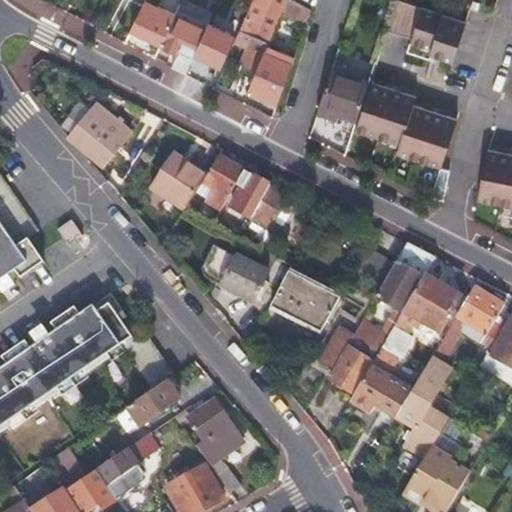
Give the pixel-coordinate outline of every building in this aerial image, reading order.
[(143,0),(129,30),(161,46),(175,15),(157,7),(160,0),(143,0)] [(279,15),(286,0),(251,0),(252,0),(235,40),(239,42),(238,45),(246,49),(239,63),(255,70),(265,47),(279,15)] [(305,26),(310,11),(290,0),(286,0),(279,15),(305,26)] [(393,0),(392,0),(382,31),(407,39),(403,53),(426,61),(428,55),(449,62),(462,22),(441,15),(417,8),(393,0)] [(175,15),(161,46),(177,54),(171,69),(185,76),(206,29),(175,15)] [(185,76),(208,88),(211,80),(205,77),(207,73),(203,72),(207,61),(211,63),(219,67),(233,36),(208,24),(206,29),(185,76)] [(276,106),(293,59),(265,47),(255,70),(251,80),(246,92),(271,103),(276,106)] [(335,114),(352,120),(365,81),(329,69),(315,108),(335,114)] [(241,104),(246,92),(251,80),(240,75),(233,92),(228,89),(225,96),(241,104)] [(395,146),(410,106),(413,97),(390,90),(368,82),(351,131),(374,139),(395,146)] [(228,89),(216,84),(213,90),(225,96),(228,89)] [(410,106),(395,146),(393,155),(416,162),(438,169),(453,119),(432,113),(410,106)] [(315,108),(313,114),(333,120),(335,114),(315,108)] [(72,142),(101,166),(121,141),(122,143),(129,135),(99,110),(72,142)] [(499,204),(511,206),(511,154),(509,154),(485,149),(475,200),(499,204)] [(149,193),(183,214),(194,196),(205,179),(170,158),(149,193)] [(217,158),(205,179),(194,196),(220,211),(234,185),(242,172),(217,158)] [(438,169),(429,198),(442,203),(447,172),(438,169)] [(267,189),(269,186),(254,179),(242,172),(234,185),(241,189),(231,208),(251,220),(253,215),(267,190),(267,189)] [(17,280),(41,264),(25,240),(36,232),(0,178),(0,271),(8,266),(17,280)] [(265,231),(273,235),(276,236),(291,210),(282,205),(285,200),(267,189),(267,190),(253,215),(251,220),(250,222),(251,222),(246,233),(260,240),(265,231)] [(55,231),(65,245),(79,235),(70,221),(55,231)] [(241,238),(259,248),(263,242),(268,245),(273,235),(265,231),(260,240),(246,233),(251,222),(250,222),(241,238)] [(292,240),(303,245),(304,245),(311,230),(300,224),(292,240)] [(221,284),(237,256),(239,253),(226,245),(208,277),(221,284)] [(425,276),(435,258),(409,245),(397,266),(383,289),(377,299),(403,314),(425,276)] [(383,289),(397,266),(369,250),(355,274),(383,289)] [(267,273),(237,256),(221,284),(220,286),(251,303),(267,273)] [(295,337),(314,347),(321,335),(340,300),(289,272),(270,307),(295,321),(302,324),(299,330),(295,337)] [(461,297),(425,276),(403,314),(408,317),(406,321),(417,328),(420,324),(438,334),(461,297)] [(487,344),(503,319),(497,315),(504,305),(498,302),(491,297),(475,287),(432,358),(442,364),(458,335),(459,332),(461,322),(485,336),(481,343),(486,346),(487,344)] [(491,297),(498,302),(501,297),(494,293),(491,297)] [(0,432),(9,427),(6,422),(32,405),(35,409),(60,392),(58,387),(82,371),(85,375),(109,359),(106,355),(117,347),(128,340),(120,328),(124,325),(104,297),(78,315),(73,307),(49,323),(54,331),(58,337),(33,353),(30,348),(25,340),(0,356),(0,357),(5,365),(9,370),(0,376),(0,432)] [(363,322),(373,328),(382,312),(373,305),(363,322)] [(511,379),(508,386),(511,388),(511,314),(508,322),(491,349),(492,349),(489,355),(487,354),(485,359),(511,375),(511,379)] [(486,346),(491,349),(508,322),(503,319),(487,344),(486,346)] [(292,326),(299,330),(302,324),(295,321),(292,326)] [(352,341),(378,356),(389,337),(373,328),(363,322),(352,341)] [(480,344),(481,343),(485,336),(461,322),(459,332),(480,344),(479,344),(480,344)] [(54,331),(30,348),(33,353),(58,337),(54,331)] [(123,355),(147,391),(169,376),(139,332),(128,340),(117,347),(123,355)] [(319,364),(333,373),(348,348),(334,340),(319,364)] [(106,355),(109,359),(111,363),(123,355),(117,347),(106,355)] [(329,379),(355,395),(373,365),(374,363),(348,348),(333,373),(329,379)] [(431,359),(413,390),(431,400),(431,401),(450,370),(441,365),(431,359)] [(479,368),(508,386),(511,379),(511,375),(485,359),(479,368)] [(0,376),(9,370),(5,365),(0,367),(0,376)] [(376,408),(396,419),(413,390),(373,365),(355,395),(351,401),(351,402),(372,414),(376,408)] [(58,387),(60,392),(63,396),(88,379),(85,375),(82,371),(58,387)] [(139,425),(139,426),(175,402),(162,384),(127,408),(139,425)] [(424,460),(431,448),(447,421),(427,409),(431,401),(431,400),(413,390),(396,419),(413,429),(410,434),(407,432),(402,440),(405,442),(402,447),(405,448),(424,460)] [(194,443),(231,494),(242,486),(221,458),(244,443),(215,400),(195,413),(191,407),(175,418),(180,425),(189,418),(193,425),(191,426),(192,427),(194,426),(202,438),(194,443)] [(38,413),(35,409),(32,405),(6,422),(9,427),(12,430),(38,413)] [(124,410),(115,417),(126,434),(139,425),(127,408),(124,410)] [(97,470),(108,488),(145,462),(161,450),(150,435),(97,470)] [(394,467),(413,479),(424,460),(405,448),(394,467)] [(424,505),(426,504),(450,463),(449,462),(451,460),(431,448),(424,460),(413,479),(402,496),(422,508),(424,505)] [(66,491),(78,483),(60,454),(48,462),(64,488),(66,491)] [(145,462),(108,488),(116,500),(153,474),(145,462)] [(450,463),(426,504),(432,503),(447,511),(469,474),(450,463)] [(167,487),(181,511),(202,511),(224,499),(205,466),(186,477),(183,473),(174,478),(177,482),(167,487)] [(66,491),(79,511),(89,511),(99,506),(102,511),(117,502),(116,500),(108,488),(97,470),(78,483),(66,491)] [(31,511),(30,509),(15,485),(8,490),(15,501),(21,505),(8,511),(31,511)] [(79,511),(66,491),(64,488),(30,509),(31,511),(79,511)] [(426,511),(447,511),(432,503),(426,511)]
